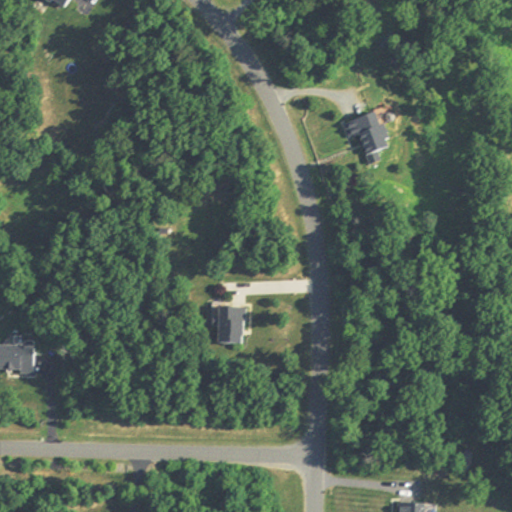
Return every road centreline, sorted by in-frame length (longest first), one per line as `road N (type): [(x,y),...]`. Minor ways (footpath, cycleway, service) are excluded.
road 1 (residential): [(199,0),(266,94),(308,203),(320,295),(315,511)]
road 2 (residential): [(0,447),(316,457)]
